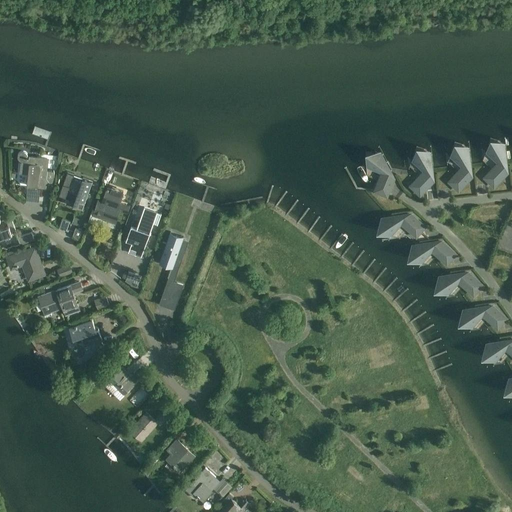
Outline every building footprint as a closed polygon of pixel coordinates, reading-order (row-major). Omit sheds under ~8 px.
[(46,140),(49,133),(34,126),(31,135),(46,140)] [(503,176),(503,172),(505,171),(506,173),(503,144),(498,142),(496,142),(495,142),(491,144),(490,145),(489,147),(488,151),(499,162),(485,177),(494,186),(503,176)] [(468,180),(467,176),(470,175),(470,176),(471,176),(467,148),(462,146),(461,146),(459,146),(455,148),(454,149),(453,151),(452,156),(463,166),(449,181),(458,190),(468,180)] [(21,151),(19,152),(18,153),(18,154),(17,155),(17,156),(17,157),(18,158),(18,159),(19,159),(19,160),(20,160),(21,161),(20,172),(29,173),(28,185),(44,187),(44,182),(47,180),(51,185),(52,182),(54,178),(54,175),(54,171),(46,170),(47,158),(27,156),(27,155),(27,153),(26,152),(25,151),(23,151),(22,151),(21,151)] [(429,184),(429,180),(431,180),(432,181),(429,152),(424,151),(422,151),(421,151),(417,152),(416,154),(415,155),(414,160),(425,171),(411,186),(420,194),(429,184)] [(391,183),(389,179),(392,178),(392,179),(393,178),(388,168),(379,153),(375,153),(373,154),(371,155),(369,157),(368,159),(368,161),(368,166),(383,172),(375,191),(386,195),(391,183)] [(81,180),(73,177),(74,174),(67,172),(59,195),(74,200),(73,205),(82,208),(92,181),(82,178),(81,180)] [(115,222),(119,210),(127,213),(130,205),(119,201),(123,192),(107,187),(102,201),(98,199),(94,211),(103,215),(102,218),(115,222)] [(478,203),(478,213),(498,212),(498,202),(478,203)] [(134,218),(131,225),(126,240),(131,243),(128,252),(141,257),(153,222),(157,224),(161,213),(144,207),(139,220),(134,218)] [(414,217),(410,218),(409,215),(411,215),(411,214),(382,218),(381,223),(381,225),(381,227),(382,230),(384,231),(386,232),(390,233),(401,222),(416,235),(424,226),(414,217)] [(74,216),(72,222),(79,225),(81,219),(74,216)] [(0,238),(16,233),(12,220),(7,222),(8,226),(0,229),(0,228),(0,220),(0,221),(0,219),(0,238)] [(478,224),(474,235),(487,241),(492,229),(478,224)] [(72,235),(79,240),(83,230),(75,227),(72,235)] [(31,231),(17,236),(20,244),(34,239),(31,231)] [(172,267),(176,257),(182,259),(185,250),(179,248),(183,238),(169,233),(166,243),(162,241),(158,251),(163,252),(159,263),(172,267)] [(224,239),(217,244),(235,268),(242,263),(224,239)] [(257,242),(249,247),(246,240),(239,243),(246,256),(260,248),(257,242)] [(445,244),(441,245),(440,242),(441,242),(441,241),(421,244),(413,246),(412,249),(411,250),(411,252),(411,254),(413,257),(415,258),(416,259),(421,261),(429,252),(431,249),(447,263),(455,253),(445,244)] [(29,278),(43,273),(34,248),(9,257),(12,267),(23,263),(29,278)] [(511,262),(511,254),(500,250),(497,257),(511,262)] [(69,265),(57,269),(60,276),(71,272),(69,265)] [(207,293),(214,271),(207,269),(199,291),(207,293)] [(471,275),(467,276),(467,273),(468,273),(439,277),(438,281),(438,283),(438,285),(440,288),(441,290),(443,290),(447,292),(458,280),(473,294),(481,285),(471,275)] [(345,275),(333,278),(338,294),(350,290),(345,275)] [(139,289),(142,281),(133,278),(130,286),(139,289)] [(39,296),(43,308),(42,309),(45,317),(51,315),(50,312),(64,307),(66,314),(78,310),(72,293),(82,289),(78,281),(39,296)] [(314,304),(328,299),(323,281),(309,285),(314,304)] [(178,298),(181,291),(171,287),(168,295),(178,298)] [(355,293),(342,297),(346,309),(359,305),(355,293)] [(101,301),(96,303),(98,309),(109,305),(106,296),(100,298),(101,301)] [(318,308),(321,325),(333,323),(332,317),(339,316),(337,304),(318,308)] [(495,309),(491,309),(491,307),(492,306),(463,310),(462,315),(462,316),(462,318),(464,322),(465,323),(467,324),(472,325),(482,313),(497,327),(505,318),(495,309)] [(84,346),(102,339),(98,329),(96,330),(92,319),(69,328),(73,339),(81,336),(84,346)] [(395,359),(390,338),(375,342),(380,363),(395,359)] [(511,340),(487,344),(485,349),(485,351),(485,352),(487,356),(489,357),(490,358),(495,359),(505,347),(511,353),(511,340)] [(101,355),(110,348),(106,343),(97,350),(101,355)] [(298,354),(300,369),(320,366),(318,352),(298,354)] [(374,356),(367,357),(369,366),(376,364),(374,356)] [(261,379),(269,390),(284,378),(272,363),(267,367),(271,372),(261,379)] [(121,366),(109,379),(123,393),(144,371),(139,366),(130,375),(121,366)] [(327,369),(306,371),(306,379),(327,377),(327,369)] [(408,376),(390,380),(392,391),(410,388),(408,376)] [(273,396),(279,401),(290,388),(284,383),(273,396)] [(421,399),(419,392),(398,395),(399,403),(421,399)] [(353,417),(353,421),(368,421),(367,406),(342,406),(342,417),(353,417)] [(160,426),(168,417),(162,412),(155,420),(146,412),(130,430),(142,441),(158,423),(160,426)] [(315,440),(329,425),(323,420),(310,435),(315,440)] [(411,435),(438,431),(437,425),(411,428),(411,435)] [(383,428),(376,429),(379,445),(398,442),(396,434),(385,436),(383,428)] [(312,444),(315,439),(308,435),(305,440),(312,444)] [(180,471),(194,455),(176,439),(167,449),(170,453),(165,458),(180,471)] [(302,441),(291,451),(284,444),(278,450),(290,464),(308,448),(302,441)] [(388,456),(405,451),(403,443),(386,448),(388,456)] [(346,456),(365,474),(369,469),(350,451),(346,456)] [(360,477),(363,470),(348,463),(345,469),(360,477)] [(426,465),(402,471),(404,479),(428,473),(426,465)] [(205,467),(192,482),(185,489),(195,498),(197,496),(199,498),(202,501),(211,490),(207,486),(216,477),(205,467)] [(218,492),(227,482),(222,478),(213,488),(218,492)] [(384,511),(394,511),(402,502),(392,494),(380,509),(384,511)] [(219,511),(242,511),(250,504),(246,499),(239,507),(235,504),(236,503),(231,498),(219,511)] [(438,511),(445,511),(468,508),(467,499),(437,505),(438,511)]
